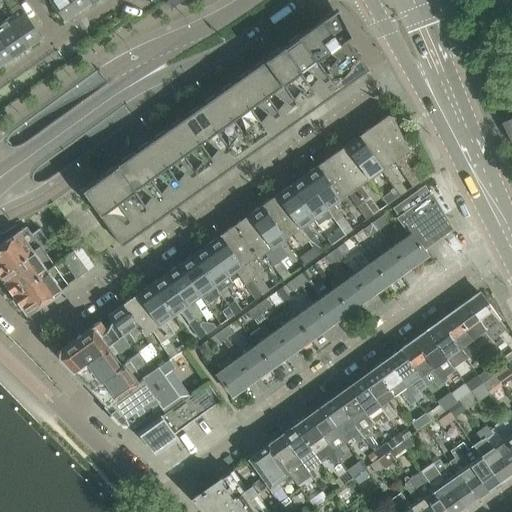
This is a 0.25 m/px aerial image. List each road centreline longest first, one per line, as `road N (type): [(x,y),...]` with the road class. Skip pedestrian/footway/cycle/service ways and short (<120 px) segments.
road 1 (residential): [(428,68),(362,102),(30,344),(75,397),(73,418),(155,497)]
road 2 (residential): [(508,242),(155,497)]
road 3 (secondary): [(508,242),(428,68)]
road 4 (residential): [(0,180),(153,73)]
road 5 (residential): [(153,73),(202,64),(307,0)]
